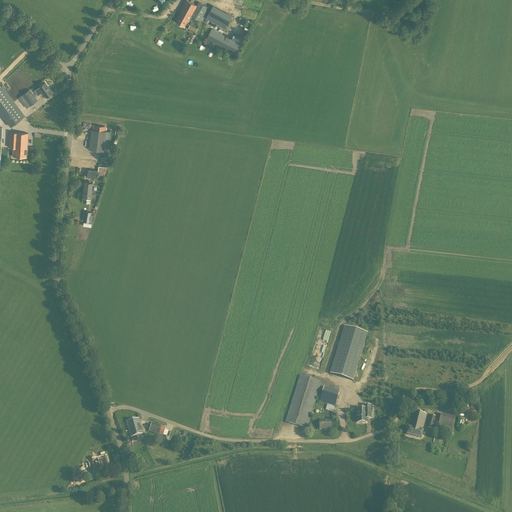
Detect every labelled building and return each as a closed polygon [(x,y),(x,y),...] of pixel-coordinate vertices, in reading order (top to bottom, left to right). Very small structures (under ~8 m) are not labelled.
[(200,21),(208,7),(199,2),(197,5),(186,0),(184,0),(178,12),(180,13),(175,21),(185,27),(190,16),(200,21)] [(225,29),(233,16),(213,5),(206,18),(225,29)] [(236,56),(241,45),(212,28),(206,39),(236,56)] [(46,97),(52,92),(45,82),(34,91),(37,95),(42,92),(46,97)] [(26,109),(38,100),(29,89),(18,98),(26,109)] [(10,126),(24,116),(9,95),(0,101),(0,107),(4,112),(1,114),(10,126)] [(109,145),(111,132),(105,131),(105,126),(93,125),(93,130),(91,129),(88,150),(104,152),(104,149),(108,150),(109,145)] [(26,157),(28,133),(10,132),(9,147),(13,148),(12,156),(26,157)] [(98,167),(98,171),(87,170),(86,177),(97,178),(98,177),(104,178),(108,168),(98,167)] [(84,182),(83,192),(96,193),(96,191),(91,190),(92,183),(84,182)] [(96,193),(83,192),(82,197),(83,197),(82,201),(89,201),(90,198),(90,195),(95,196),(96,193)] [(85,211),(83,221),(91,222),(93,212),(85,211)] [(368,333),(345,326),(330,374),(353,381),(368,333)] [(307,429),(322,382),(300,375),(285,423),(307,429)] [(335,407),(340,393),(324,388),(320,402),(335,407)] [(367,419),(371,419),(371,405),(364,405),(364,408),(358,408),(357,422),(367,423),(367,419)] [(468,418),(477,414),(474,409),(466,412),(468,418)] [(423,430),(427,415),(414,412),(410,427),(409,427),(407,435),(422,438),(424,430),(423,430)] [(446,434),(452,435),(452,432),(456,418),(450,416),(441,414),(438,429),(447,431),(446,434)] [(433,430),(436,417),(430,415),(427,428),(433,430)] [(130,437),(142,434),(138,419),(126,422),(130,437)] [(331,430),(332,420),(320,420),(320,429),(325,429),(325,430),(331,430)] [(163,437),(166,427),(152,423),(148,432),(163,437)] [(188,433),(182,430),(179,439),(184,441),(188,433)] [(105,458),(97,460),(91,461),(91,463),(87,464),(89,472),(93,471),(94,473),(100,471),(99,468),(108,466),(105,458)]
